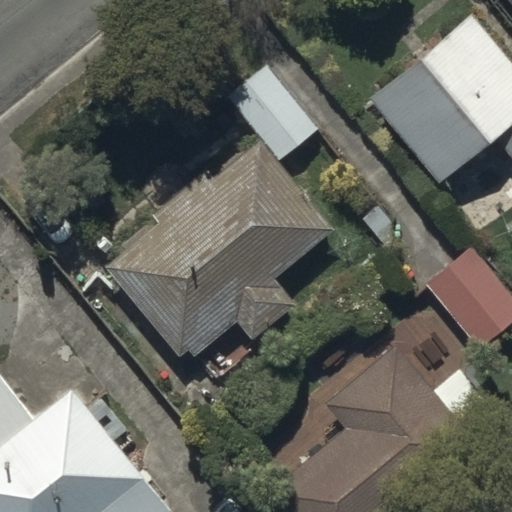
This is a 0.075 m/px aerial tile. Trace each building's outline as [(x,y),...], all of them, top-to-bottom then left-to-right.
[(511,45),(473,0),(459,0),(366,79),(437,162),(488,119),(511,147),(511,45)] [(312,115),(261,53),(225,83),(255,120),(201,164),(196,158),(179,172),(175,167),(143,193),(149,201),(102,239),(183,336),(190,330),(197,337),(231,309),(246,327),(295,287),(273,259),(332,210),(277,144),(312,115)] [(511,304),(511,285),(467,232),(421,269),(476,335),(511,304)] [(430,374),(393,328),(321,386),(343,412),(265,475),(294,511),(382,511),(504,414),(455,354),(430,374)] [(149,511),(173,494),(65,359),(25,390),(0,358),(0,347),(1,347),(0,346),(0,511),(149,511)]
